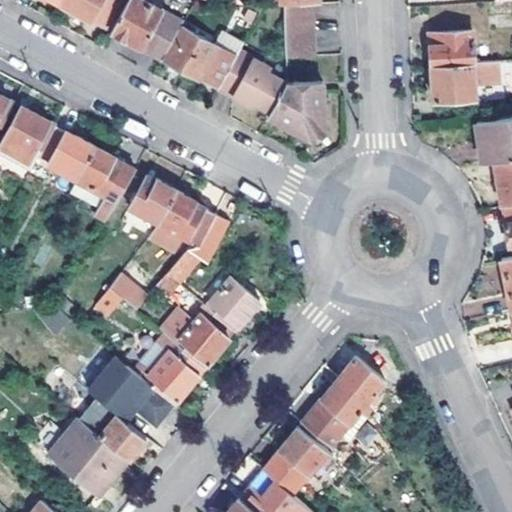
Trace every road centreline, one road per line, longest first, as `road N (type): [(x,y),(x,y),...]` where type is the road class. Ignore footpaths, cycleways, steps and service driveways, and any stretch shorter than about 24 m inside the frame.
road 1 (residential): [(0,31),(331,210)]
road 2 (residential): [(155,511),(348,279)]
road 3 (residential): [(509,511),(409,286)]
road 4 (residential): [(374,0),(379,175)]
road 5 (residential): [(409,286),(435,262),(443,227),(428,194),(379,175)]
